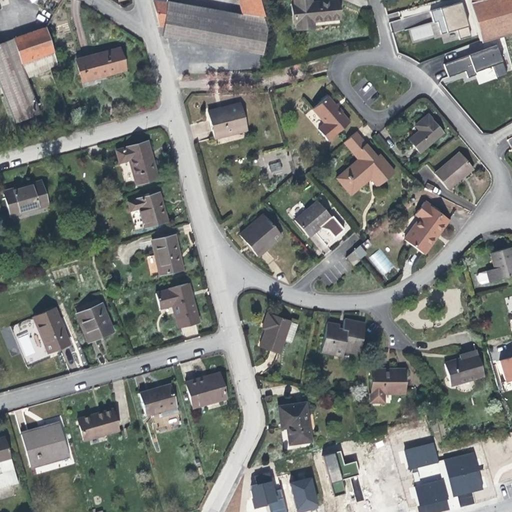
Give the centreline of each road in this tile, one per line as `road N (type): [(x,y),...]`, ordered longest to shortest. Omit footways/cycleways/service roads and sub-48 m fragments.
road 1 (residential): [(0,402),(233,336)]
road 2 (residential): [(392,58),(324,64),(374,122),(423,85)]
road 3 (residential): [(211,511),(254,421),(233,336)]
road 4 (residential): [(176,114),(0,163)]
road 5 (residential): [(484,212),(496,168),(423,85)]
road 6 (residential): [(215,259),(176,114)]
road 7 (residential): [(376,297),(399,292),(448,257),(484,212)]
